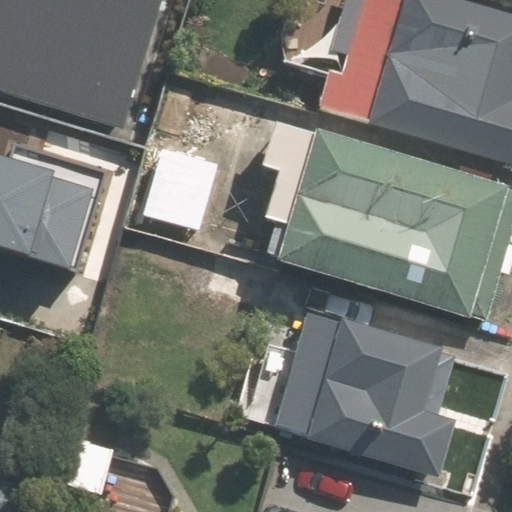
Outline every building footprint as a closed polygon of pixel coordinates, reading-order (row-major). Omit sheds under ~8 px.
[(0,0),(0,73),(119,109),(151,0),(0,0)] [(511,17),(453,0),(401,0),(401,2),(395,0),(346,0),(313,108),(511,168),(511,17)] [(508,189),(314,135),(271,123),(259,165),(276,169),(261,223),(274,226),(264,263),(277,267),(471,321),(508,189)] [(0,236),(77,259),(98,186),(0,157),(0,236)] [(302,312),(291,352),(263,345),(247,403),(275,411),(268,436),(436,481),(470,357),(302,312)] [(12,511),(18,484),(0,480),(0,511),(12,511)]
